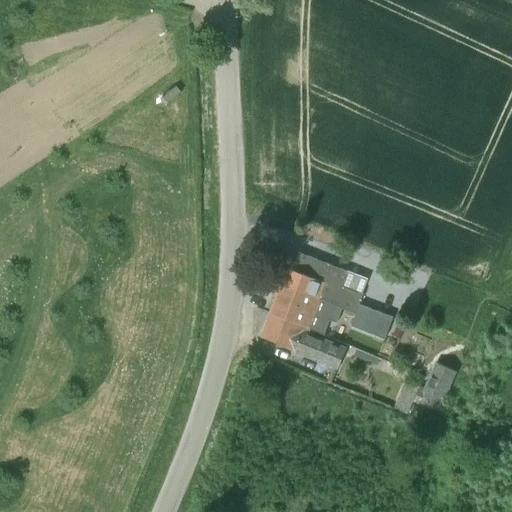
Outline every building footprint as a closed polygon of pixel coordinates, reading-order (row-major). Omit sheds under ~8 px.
[(342,308),(356,313),(359,304),(363,294),(342,286),(347,272),(298,253),(291,271),(287,269),(282,284),(342,308)] [(270,314),(323,335),(329,319),(336,321),(342,308),(282,284),(270,314)] [(359,304),(356,313),(351,327),(362,331),(371,309),(359,304)] [(392,318),(371,309),(362,331),(383,339),(392,318)] [(261,337),(338,368),(345,348),(321,339),(323,335),(270,314),(261,337)] [(423,388),(421,387),(416,400),(438,410),(457,372),(435,362),(423,388)] [(416,400),(421,387),(404,381),(394,407),(410,414),(416,400)]
